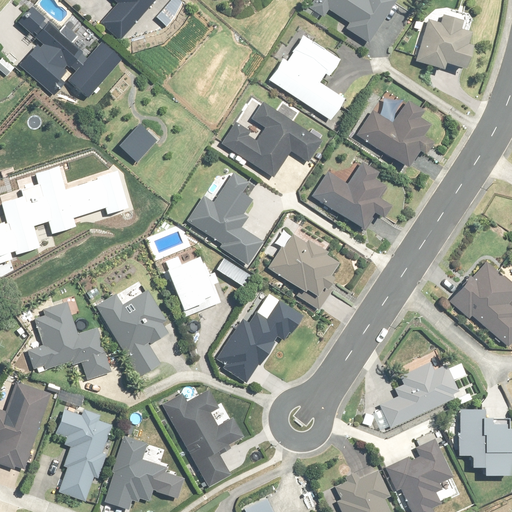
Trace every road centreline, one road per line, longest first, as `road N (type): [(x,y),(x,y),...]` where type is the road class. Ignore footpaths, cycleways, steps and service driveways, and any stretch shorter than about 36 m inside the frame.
road 1 (residential): [(329,383),(481,153),(511,90)]
road 2 (residential): [(329,383),(325,428),(314,439),(290,438),(280,426),(279,410),(296,394)]
